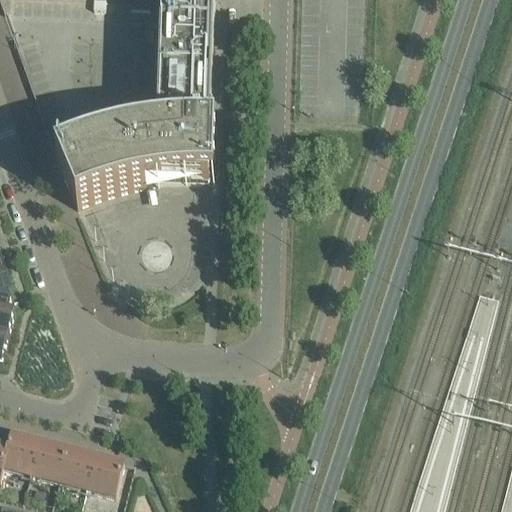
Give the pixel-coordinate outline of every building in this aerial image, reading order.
[(137,140),(110,145),(83,153),(57,162),(78,212),(86,209),(95,205),(106,202),(113,200),(123,197),(128,196),(137,194),(147,192),(159,190),(172,188),(184,187),(198,187),(205,187),(215,187),(217,133),(211,133),(215,3),(162,1),(157,138),(138,142),(137,140)] [(131,2),(131,14),(151,14),(151,3),(131,2)] [(94,4),(94,14),(106,14),(106,5),(94,4)] [(13,301),(5,276),(0,278),(0,304),(8,301),(9,302),(13,301)] [(0,304),(0,341),(9,343),(15,319),(9,318),(11,310),(9,302),(8,301),(0,304)] [(9,343),(0,341),(0,366),(3,368),(9,343)] [(10,451),(4,474),(32,481),(41,447),(12,440),(9,451),(10,451)] [(41,447),(32,481),(60,488),(68,454),(41,447)] [(0,486),(1,487),(4,474),(10,451),(9,451),(0,449),(0,486)] [(68,454),(60,488),(87,495),(96,461),(68,454)] [(96,461),(87,495),(116,503),(125,469),(96,461)]
